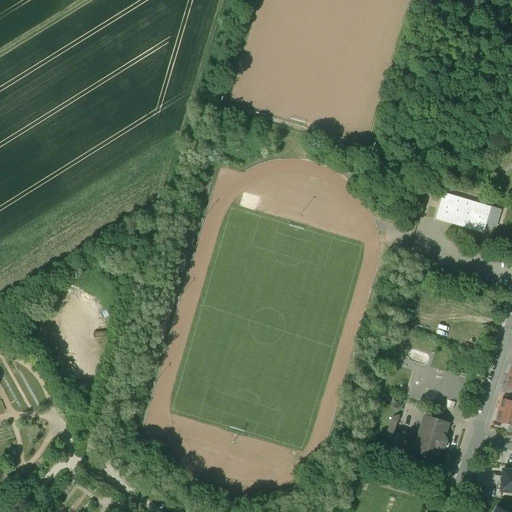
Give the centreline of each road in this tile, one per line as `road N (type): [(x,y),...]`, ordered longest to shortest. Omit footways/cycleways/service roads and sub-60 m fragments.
road 1 (track): [(85,465),(221,0)]
road 2 (track): [(437,0),(389,162),(440,177),(421,255)]
road 3 (residential): [(511,326),(474,443)]
